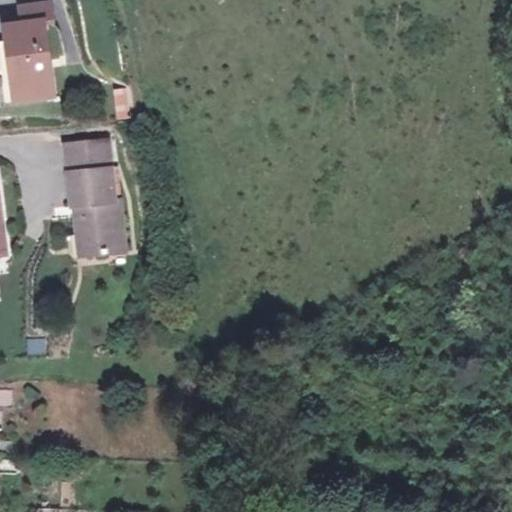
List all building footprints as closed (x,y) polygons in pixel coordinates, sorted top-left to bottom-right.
[(36,14),(20,16),(22,31),(37,29),(44,28),(36,14)] [(22,31),(0,34),(0,39),(1,46),(6,85),(8,99),(45,93),(37,29),(22,31)] [(113,90),(115,120),(130,119),(128,88),(113,90)] [(47,103),(45,93),(8,99),(9,110),(47,103)] [(56,155),(60,179),(105,172),(101,148),(56,155)] [(110,203),(105,172),(60,179),(65,211),(69,211),(72,240),(84,238),(87,261),(124,257),(116,202),(110,203)] [(0,262),(8,261),(0,200),(0,262)] [(75,263),(87,261),(84,238),(72,240),(75,263)] [(16,447),(0,446),(0,474),(14,475),(16,447)]
